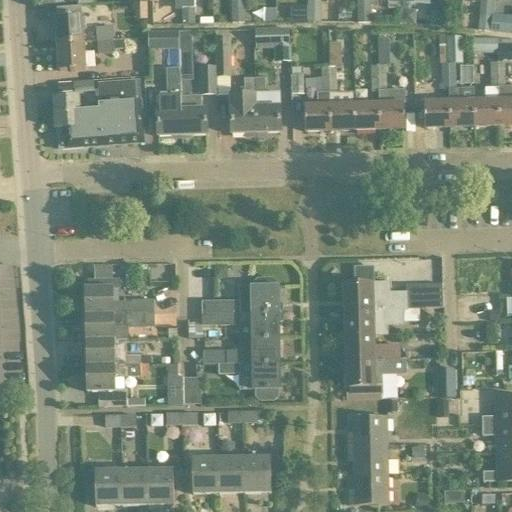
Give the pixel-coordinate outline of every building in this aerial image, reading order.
[(181,0),(182,10),(195,10),(194,0),(181,0)] [(231,0),(232,9),(245,9),(244,0),(231,0)] [(320,0),(306,0),(306,9),(320,9),(320,0)] [(357,0),(357,9),(370,8),(370,0),(357,0)] [(431,0),(430,11),(443,13),(444,0),(431,0)] [(480,17),(493,18),(495,3),(487,2),(482,1),(480,17)] [(370,8),(357,9),(358,24),(371,23),(370,8)] [(245,24),(245,9),(232,9),(232,24),(245,24)] [(320,25),(320,9),(306,9),(306,25),(320,25)] [(195,25),(195,10),(182,10),(182,25),(195,25)] [(443,13),(430,11),(429,26),(442,27),(443,13)] [(54,19),(56,46),(83,44),(81,17),(54,19)] [(492,33),(493,18),(480,17),(479,32),(492,33)] [(511,19),(493,18),(492,33),(511,34),(511,19)] [(95,29),(96,43),(113,41),(112,28),(95,29)] [(215,40),(214,40),(214,69),(216,69),(216,80),(231,79),(230,40),(229,40),(228,32),(215,33),(215,40)] [(290,34),(258,35),(258,49),(290,48),(290,34)] [(177,35),(149,36),(149,52),(178,51),(177,35)] [(178,72),(178,82),(190,82),(191,82),(191,37),(178,38),(178,72)] [(390,38),(378,39),(379,51),(390,51),(390,38)] [(441,67),(442,79),(455,79),(455,66),(462,66),(461,38),(445,39),(446,66),(441,67)] [(498,54),(498,46),(498,39),(473,39),(473,54),(498,54)] [(113,41),(96,43),(97,56),(114,55),(114,51),(123,50),(122,41),(113,41)] [(339,43),(327,44),(328,70),(336,69),(340,69),(339,43)] [(85,71),(83,44),(56,46),(58,73),(85,71)] [(511,46),(498,46),(498,54),(498,62),(511,61),(511,46)] [(491,77),(505,77),(504,63),(491,64),(491,77)] [(377,68),(378,95),(378,105),(379,132),(404,131),(403,93),(385,93),(384,67),(377,68)] [(378,95),(377,68),(370,68),(370,95),(378,95)] [(216,80),(216,69),(214,69),(198,69),(199,96),(217,95),(216,80)] [(292,77),(291,77),(291,97),(303,97),(302,69),(292,69),(292,77)] [(336,69),(328,70),(328,96),(336,96),(336,69)] [(328,96),(328,70),(320,70),(321,95),(316,95),(317,107),(304,108),(304,134),(329,133),(329,107),(328,96)] [(179,138),(178,82),(178,72),(166,72),(166,86),(169,86),(169,96),(154,96),(155,138),(179,138)] [(505,77),(491,77),(491,90),(497,90),(499,129),(511,128),(511,89),(505,90),(505,77)] [(455,79),(442,79),(442,91),(448,91),(456,91),(455,79)] [(254,135),(252,80),(243,81),(244,97),(229,97),(230,136),(254,135)] [(264,80),(252,80),(254,135),(280,135),(280,113),(279,100),(279,96),(266,96),(264,96),(264,80)] [(190,82),(178,82),(179,138),(206,137),(205,110),(201,110),(200,98),(198,98),(191,98),(190,82)] [(54,101),(56,131),(58,131),(59,151),(144,145),(139,83),(97,85),(99,111),(78,113),(77,99),(54,101)] [(448,91),(448,92),(448,103),(449,130),(475,129),(474,103),(473,103),(473,90),(461,91),(456,91),(448,91)] [(486,102),(474,103),(475,129),(499,129),(497,90),(491,90),(486,90),(486,102)] [(336,96),(328,96),(329,107),(329,133),(355,133),(354,106),(354,91),(336,91),(336,96)] [(424,131),(449,130),(448,103),(423,104),(424,131)] [(378,105),(354,106),(355,133),(379,132),(378,105)] [(239,303),(239,315),(250,315),(280,314),(279,289),(276,289),(276,283),(272,279),(257,279),(254,283),(254,289),(250,289),(239,289),(239,303)] [(84,291),(84,315),(154,314),(153,302),(124,302),(124,304),(113,304),(113,291),(118,291),(118,283),(88,283),(88,291),(84,291)] [(372,286),(343,287),(344,311),(407,310),(424,310),(424,287),(407,288),(407,295),(390,295),(390,285),(372,284),(372,286)] [(442,287),(424,287),(424,310),(424,311),(442,311),(442,287)] [(201,303),(201,315),(239,315),(239,303),(201,303)] [(388,338),(388,328),(403,328),(403,313),(407,313),(407,310),(344,311),(344,339),(374,338),(388,338)] [(154,329),(154,314),(84,315),(85,343),(114,342),(114,329),(124,328),(124,330),(154,329)] [(201,315),(201,328),(239,328),(239,327),(250,326),(250,340),(280,340),(280,314),(250,315),(239,315),(201,315)] [(344,339),(345,363),(400,361),(399,353),(399,347),(374,348),(374,338),(344,339)] [(202,367),(218,367),(280,365),(280,340),(250,340),(239,341),(239,353),(203,355),(202,367)] [(114,342),(85,343),(85,366),(141,366),(148,366),(148,357),(140,357),(126,357),(126,342),(114,342)] [(400,361),(345,363),(346,389),(375,389),(374,375),(405,374),(405,361),(400,361)] [(226,375),(240,375),(251,375),(251,391),(254,391),(255,399),(259,403),(274,403),(278,399),(278,391),(281,391),(280,365),(218,367),(218,375),(226,375)] [(141,366),(85,366),(86,394),(98,394),(98,409),(126,409),(126,391),(115,391),(115,379),(127,379),(141,379),(141,366)] [(168,375),(177,377),(177,376),(177,367),(168,367),(168,375)] [(436,371),(436,401),(455,400),(454,371),(437,371),(436,371)] [(183,380),(183,381),(183,407),(200,407),(200,380),(195,380),(183,380)] [(511,399),(494,400),(494,420),(482,420),(482,428),(511,427),(511,399)] [(437,415),(438,415),(438,419),(448,419),(448,415),(447,403),(437,403),(437,415)] [(242,413),(227,413),(227,426),(242,426),(242,413)] [(258,413),(242,413),(242,426),(258,425),(258,414),(258,413)] [(181,415),(165,415),(166,428),(181,428),(181,415)] [(196,415),(181,415),(181,428),(197,428),(196,415)] [(104,417),(104,430),(120,430),(120,417),(104,417)] [(120,417),(120,430),(136,430),(135,417),(120,417)] [(347,435),(347,448),(387,447),(386,418),(352,419),(352,435),(347,435)] [(495,452),(495,455),(511,454),(511,427),(482,428),(482,439),(495,439),(495,452)] [(352,463),(352,476),(388,475),(387,447),(347,448),(348,463),(352,463)] [(511,483),(511,454),(495,455),(496,475),(483,475),(483,484),(496,484),(511,483)] [(245,459),(218,460),(219,496),(246,496),(245,459)] [(271,495),(270,459),(245,459),(246,496),(271,495)] [(218,460),(192,460),(192,497),(219,496),(218,460)] [(174,508),(173,471),(147,472),(148,508),(174,508)] [(95,509),(121,509),(120,472),(94,473),(95,509)] [(147,472),(120,472),(121,509),(148,508),(147,472)] [(353,493),(348,493),(348,508),(388,507),(388,475),(352,476),(353,493)]
